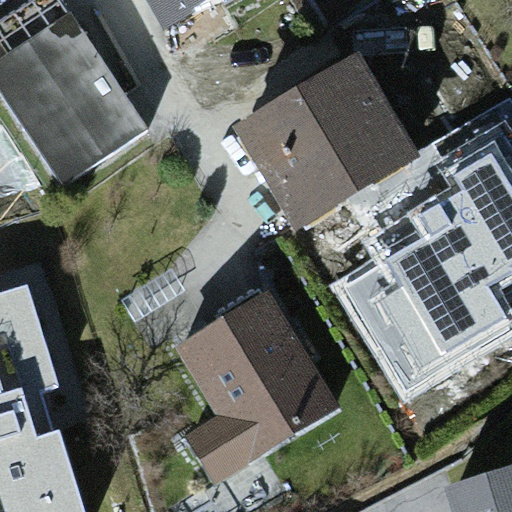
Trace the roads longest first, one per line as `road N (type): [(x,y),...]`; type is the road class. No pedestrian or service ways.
road 1 (residential): [(116,0),(246,214),(215,278)]
road 2 (unknown): [(196,132),(364,36)]
